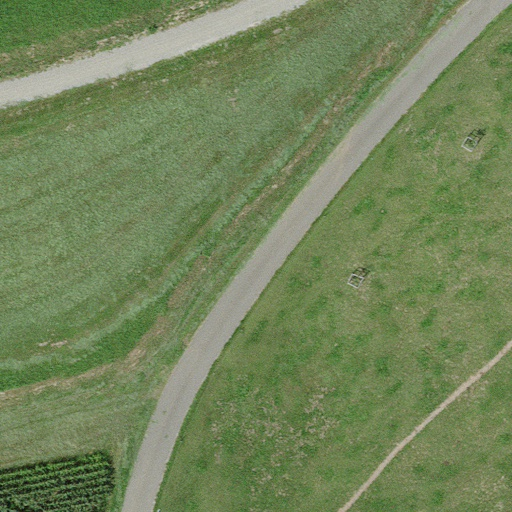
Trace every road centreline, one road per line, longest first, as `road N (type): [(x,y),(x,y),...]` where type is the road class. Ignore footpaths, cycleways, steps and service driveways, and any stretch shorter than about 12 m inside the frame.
road 1 (track): [(150,511),(163,460),(234,319),(385,122),(508,0)]
road 2 (track): [(314,0),(0,116)]
